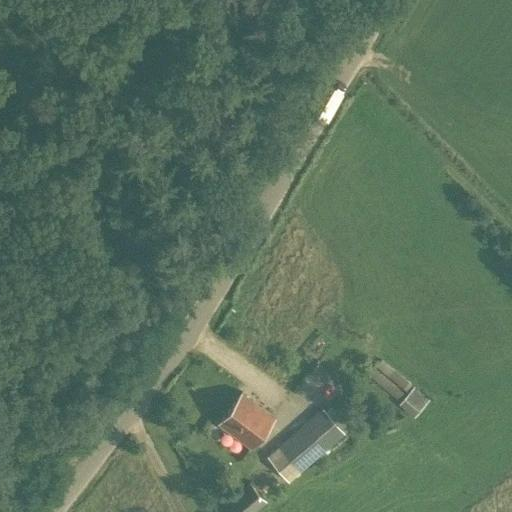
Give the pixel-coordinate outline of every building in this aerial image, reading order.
[(410,382),(381,357),(375,364),(405,389),(410,382)] [(367,374),(397,398),(403,391),(373,366),(367,374)] [(413,385),(399,402),(413,415),(428,398),(413,385)] [(219,422),(251,447),(274,417),(242,392),(219,422)] [(348,425),(331,406),(325,411),(322,407),(266,455),(288,481),(344,432),(342,430),(348,425)] [(213,511),(253,511),(266,501),(248,482),(213,511)]
